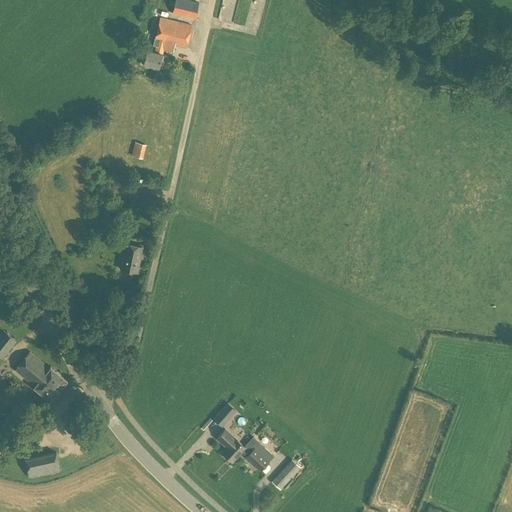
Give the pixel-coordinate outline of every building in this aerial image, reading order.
[(195,18),(199,3),(187,0),(175,0),(172,13),(195,18)] [(186,47),(191,25),(160,17),(153,45),(155,46),(154,52),(146,50),(143,63),(159,67),(162,54),(161,54),(162,49),(173,52),(175,44),(186,47)] [(142,158),(146,145),(134,142),(131,155),(142,158)] [(134,196),(137,183),(114,178),(111,191),(134,196)] [(102,238),(101,229),(92,229),(93,239),(102,238)] [(138,272),(143,246),(125,243),(119,268),(138,272)] [(16,341),(2,330),(0,332),(0,357),(2,359),(16,341)] [(48,368),(29,351),(14,370),(33,386),(33,387),(49,401),(66,381),(49,366),(48,368)] [(231,416),(222,408),(212,419),(221,427),(231,416)] [(250,453),(245,448),(225,429),(217,437),(227,447),(222,453),(231,461),(240,451),(246,456),(245,457),(260,470),(269,460),(255,447),(250,453)] [(29,476),(59,470),(56,452),(25,459),(29,476)] [(280,489),(300,467),(291,459),(271,480),(280,489)]
